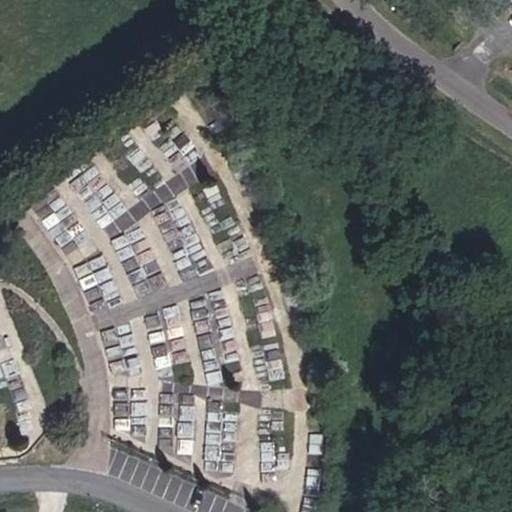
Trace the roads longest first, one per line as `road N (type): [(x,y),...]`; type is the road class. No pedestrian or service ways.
road 1 (residential): [(361,0),(511,124)]
road 2 (unclassified): [(0,481),(105,484),(164,511)]
